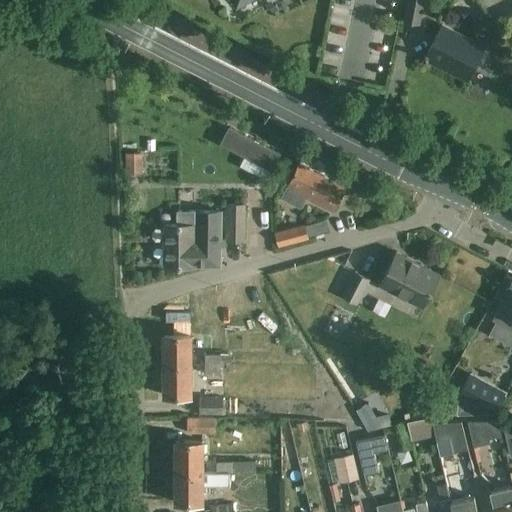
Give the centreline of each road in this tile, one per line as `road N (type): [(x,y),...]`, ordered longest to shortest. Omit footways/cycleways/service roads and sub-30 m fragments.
road 1 (residential): [(130,511),(124,322),(138,296),(435,218)]
road 2 (tertiary): [(462,199),(70,0)]
